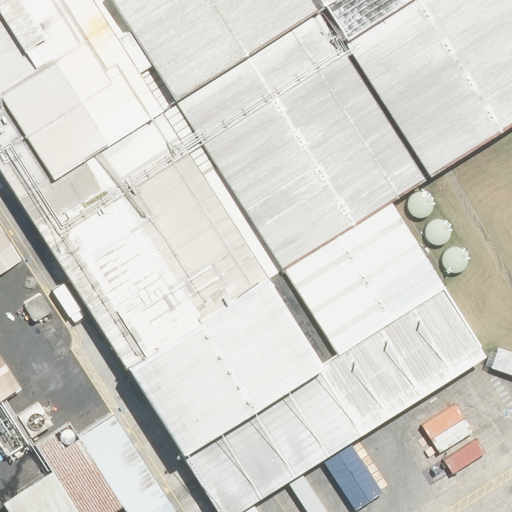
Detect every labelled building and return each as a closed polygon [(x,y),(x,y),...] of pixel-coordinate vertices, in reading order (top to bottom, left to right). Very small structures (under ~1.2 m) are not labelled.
[(0,0),(0,168),(184,455),(334,360),(103,0),(0,0)] [(413,177),(301,0),(103,0),(334,360),(445,289),(386,196),(413,177)] [(511,115),(511,20),(499,0),(301,0),(413,177),(511,115)] [(511,353),(496,347),(489,367),(511,375),(511,353)] [(0,390),(16,381),(0,356),(0,390)] [(472,392),(436,413),(470,469),(506,448),(472,392)]
